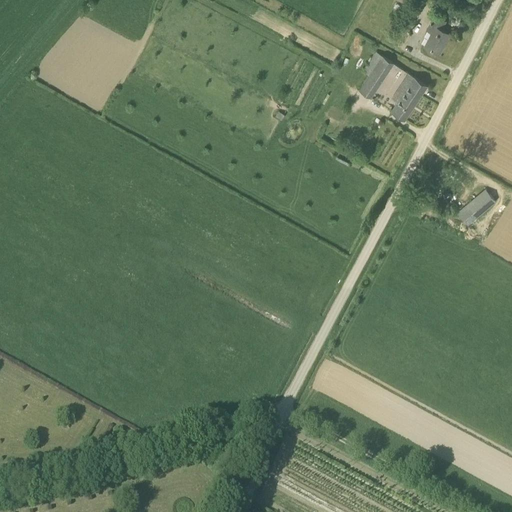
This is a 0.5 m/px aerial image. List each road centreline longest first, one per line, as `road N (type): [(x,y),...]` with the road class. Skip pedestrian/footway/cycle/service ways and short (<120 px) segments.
road 1 (unclassified): [(235,511),(283,401),(497,0)]
road 2 (track): [(0,477),(93,466),(284,413)]
road 3 (track): [(468,511),(284,413)]
